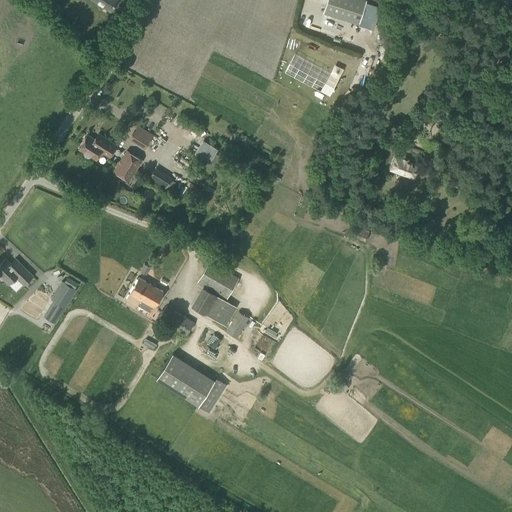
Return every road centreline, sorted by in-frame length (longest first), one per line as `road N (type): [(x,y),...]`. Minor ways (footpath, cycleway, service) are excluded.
road 1 (unclassified): [(0,226),(150,0)]
road 2 (unknown): [(35,175),(190,246)]
road 3 (unknown): [(190,246),(186,307),(226,335),(236,377)]
